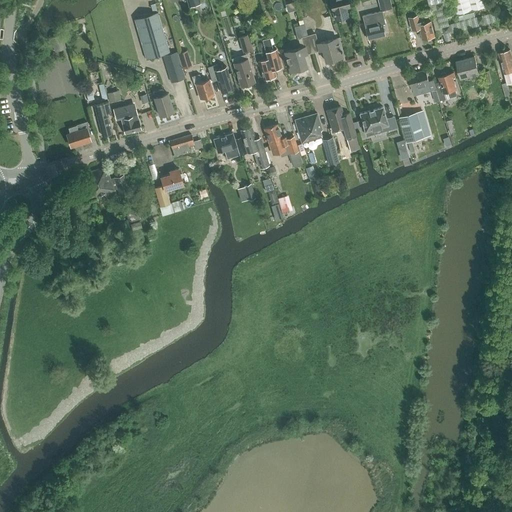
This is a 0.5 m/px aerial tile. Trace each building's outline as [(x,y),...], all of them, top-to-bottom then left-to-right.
[(186,0),(190,9),(201,5),(199,0),(186,0)] [(297,0),(287,0),(290,9),(300,6),(297,0)] [(330,0),(333,12),(333,11),(335,20),(348,17),(346,8),(350,7),(348,0),(330,0)] [(452,0),(456,16),(486,8),(484,0),(501,0),(506,16),(511,14),(511,12),(509,0),(452,0)] [(383,24),(385,23),(382,11),(364,16),(369,39),(385,36),(383,24)] [(309,24),(315,22),(312,12),(306,14),(309,24)] [(146,60),(170,53),(158,13),(134,19),(146,60)] [(432,21),(426,23),(423,13),(409,17),(413,31),(421,28),(424,39),(436,36),(432,21)] [(307,33),(305,24),(304,24),(300,25),(294,27),(298,39),(303,38),(305,47),(285,52),(291,72),(308,67),(304,55),(314,52),(309,35),(308,36),(307,33)] [(175,32),(169,34),(171,42),(177,40),(175,32)] [(66,48),(61,34),(51,38),(56,52),(66,48)] [(316,34),(309,35),(314,52),(323,50),(327,62),(343,57),(338,37),(318,43),(316,34)] [(251,51),(247,36),(239,39),(243,54),(251,51)] [(269,39),(261,41),(266,59),(259,61),(264,80),(277,76),(275,70),(282,68),(277,49),(273,51),(269,39)] [(499,53),(507,80),(507,83),(503,84),(506,96),(511,95),(508,83),(511,82),(511,53),(511,50),(499,53)] [(179,53),(184,68),(192,66),(187,51),(179,53)] [(164,57),(171,80),(172,83),(185,79),(178,53),(164,57)] [(247,54),(231,58),(240,87),(254,83),(248,59),(249,59),(247,54)] [(461,79),(479,74),(475,56),(457,61),(461,79)] [(208,67),(212,80),(212,82),(218,80),(222,93),(234,89),(227,67),(219,69),(218,64),(208,67)] [(415,95),(437,89),(435,83),(434,80),(430,81),(426,70),(409,75),(415,95)] [(482,73),(483,80),(485,85),(492,83),(489,71),(482,73)] [(441,81),(435,83),(437,89),(440,101),(447,99),(445,93),(448,92),(450,99),(458,96),(456,90),(457,90),(453,77),(455,76),(454,72),(447,74),(446,73),(445,72),(442,73),(441,75),(441,76),(439,76),(441,81)] [(200,75),(192,77),(194,85),(197,84),(201,98),(213,95),(209,80),(202,82),(200,75)] [(160,116),(174,112),(168,93),(165,95),(163,89),(153,92),(155,98),(154,98),(160,116)] [(95,99),(92,90),(86,92),(89,101),(95,99)] [(119,90),(107,93),(110,103),(122,100),(119,90)] [(112,134),(107,112),(110,111),(108,102),(101,103),(102,106),(95,108),(102,136),(112,134)] [(138,114),(136,108),(136,107),(136,106),(135,106),(134,105),(133,104),(132,104),(131,104),(130,104),(113,109),(116,120),(121,118),(123,124),(122,124),(125,134),(142,130),(139,120),(137,114),(138,114)] [(341,107),(327,110),(333,131),(343,128),(346,140),(357,136),(350,112),(343,114),(341,107)] [(369,110),(369,111),(360,113),(365,132),(388,125),(389,129),(398,127),(395,116),(387,118),(383,107),(374,109),(369,110)] [(419,124),(415,113),(399,118),(406,141),(429,134),(425,122),(419,124)] [(320,131),(322,130),(318,114),(296,120),(302,142),(322,137),(320,131)] [(447,121),(450,133),(456,131),(452,119),(447,121)] [(91,141),(87,127),(89,127),(87,122),(69,128),(70,134),(67,135),(71,147),(91,141)] [(291,154),(299,151),(294,137),(288,139),(287,137),(282,138),(277,124),(264,128),(273,154),(287,150),(285,146),(288,145),(291,153),(291,154)] [(258,166),(260,168),(269,165),(261,138),(256,140),(252,127),(241,131),(248,153),(253,151),(258,166)] [(229,158),(240,155),(233,133),(214,139),(218,152),(226,149),(229,158)] [(191,134),(170,140),(175,156),(190,151),(189,147),(195,145),(196,149),(203,147),(200,139),(194,141),(191,134)] [(246,153),(241,136),(235,138),(239,155),(246,153)] [(349,149),(360,146),(357,136),(346,140),(349,149)] [(323,140),(330,164),(339,162),(332,137),(323,140)] [(410,155),(406,141),(398,143),(402,157),(410,155)] [(303,163),(299,151),(291,154),(291,153),(289,154),(293,166),(303,163)] [(318,178),(313,166),(306,168),(310,181),(318,178)] [(99,171),(98,169),(82,174),(89,197),(114,190),(114,189),(118,188),(120,196),(131,192),(125,174),(110,178),(107,168),(99,171)] [(166,190),(183,185),(179,168),(170,171),(171,174),(161,177),(164,186),(155,188),(160,206),(170,203),(166,190)] [(271,178),(263,180),(266,192),(268,191),(274,189),(271,178)] [(248,200),(255,198),(250,185),(243,187),(248,200)] [(208,195),(206,189),(200,191),(202,197),(208,195)] [(269,192),(272,205),(279,203),(275,190),(269,192)] [(279,198),(282,208),(290,206),(287,195),(279,198)] [(163,215),(173,212),(170,203),(160,206),(163,215)] [(70,216),(66,205),(59,208),(62,219),(70,216)] [(129,223),(140,219),(136,207),(125,211),(129,223)] [(141,222),(131,224),(133,230),(143,228),(141,222)]
